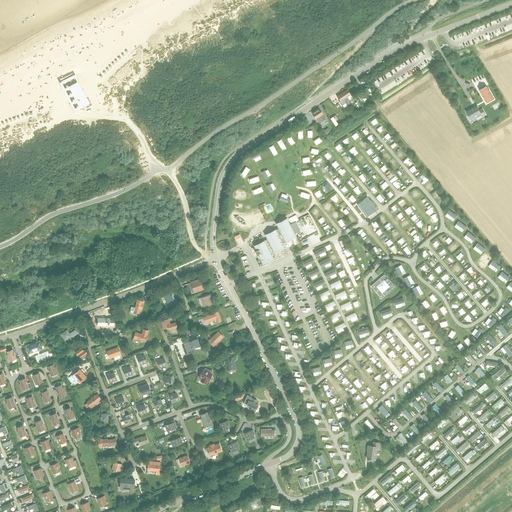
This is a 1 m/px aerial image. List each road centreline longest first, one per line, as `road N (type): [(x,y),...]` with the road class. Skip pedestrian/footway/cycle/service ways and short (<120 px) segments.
road 1 (tertiary): [(214,258),(219,183),(240,151),(390,53),(511,3)]
road 2 (tertiary): [(154,511),(296,446),(293,413),(214,258)]
road 3 (unclassified): [(0,338),(214,258)]
